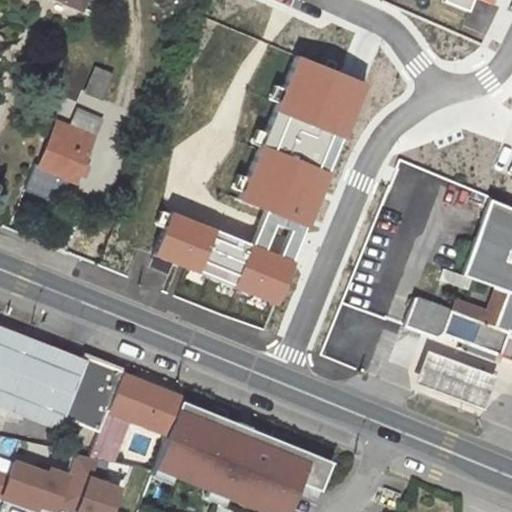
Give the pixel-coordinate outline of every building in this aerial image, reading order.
[(172,211),(153,255),(279,308),(372,83),(298,55),(240,198),(265,211),(254,243),(172,211)] [(85,92),(100,98),(111,73),(95,67),(85,92)] [(57,122),(39,166),(74,180),(100,120),(76,110),(69,127),(57,122)] [(495,287),(511,292),(511,208),(488,199),(459,275),(494,288),(495,287)] [(412,297),(401,326),(434,338),(440,335),(511,360),(511,292),(495,287),(494,288),(485,312),(481,322),(448,310),(412,297)] [(452,299),(448,310),(481,322),(485,312),(452,299)] [(0,408),(57,431),(63,418),(86,360),(0,325),(0,408)] [(425,350),(413,382),(482,407),(494,375),(425,350)] [(86,360),(63,418),(96,431),(103,414),(106,409),(120,374),(122,368),(88,354),(86,360)] [(129,418),(166,433),(179,398),(161,391),(158,386),(154,383),(147,382),(143,383),(120,374),(106,409),(129,418)] [(103,414),(126,424),(129,418),(106,409),(103,414)] [(66,477),(56,507),(70,511),(109,511),(118,489),(88,479),(95,458),(74,454),(66,477)] [(12,463),(0,496),(0,498),(34,511),(36,506),(53,511),(56,507),(66,477),(48,470),(46,475),(12,463)]
